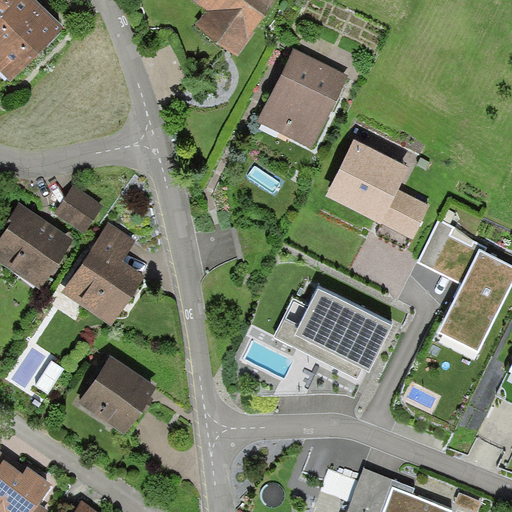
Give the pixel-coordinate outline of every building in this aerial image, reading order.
[(0,0),(0,11),(1,11),(4,14),(17,0),(0,0)] [(64,29),(34,0),(17,0),(4,14),(1,11),(0,11),(0,71),(7,78),(11,83),(64,29)] [(199,0),(215,11),(201,30),(238,56),(277,0),(199,0)] [(349,78),(295,50),(284,72),(258,123),(314,150),(349,78)] [(327,199),(383,227),(400,193),(411,168),(356,141),(327,199)] [(73,186),(55,212),(85,231),(102,205),(73,186)] [(428,206),(400,193),(383,227),(379,235),(407,249),(428,206)] [(75,238),(19,203),(7,223),(11,225),(0,242),(0,262),(42,289),(75,238)] [(475,242),(454,227),(440,221),(419,264),(462,285),(455,299),(458,300),(441,334),(478,353),(511,286),(511,267),(487,255),(489,249),(475,242)] [(109,226),(64,291),(111,323),(143,276),(120,260),(132,242),(109,226)] [(309,303),(295,296),(275,336),(358,378),(363,368),(370,371),(395,323),(319,285),(309,303)] [(159,388),(110,356),(79,404),(128,435),(159,388)] [(511,369),(498,397),(511,404),(511,369)] [(0,511),(42,511),(48,505),(35,495),(50,476),(29,461),(25,467),(0,447),(0,511)] [(450,511),(451,511),(412,496),(415,488),(363,468),(359,480),(351,501),(346,511),(450,511)] [(351,501),(359,480),(330,469),(322,490),(351,501)] [(483,501),(460,492),(456,503),(479,511),(483,501)] [(106,511),(82,495),(69,511),(106,511)]
